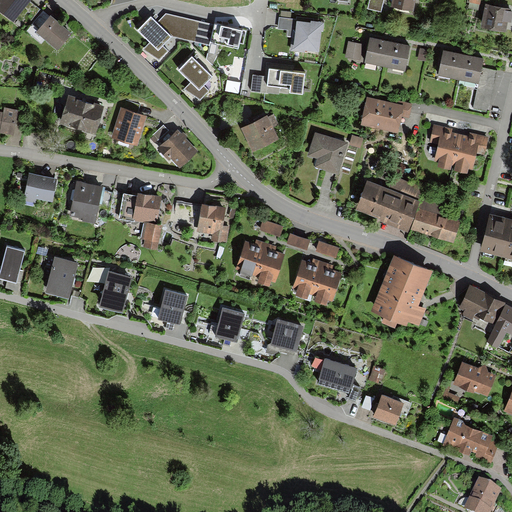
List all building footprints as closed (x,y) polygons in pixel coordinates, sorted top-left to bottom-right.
[(24,0),(0,0),(0,8),(12,17),(15,13),(24,0)] [(27,22),(38,7),(28,0),(24,0),(15,13),(27,22)] [(382,0),(368,0),(367,6),(381,9),(382,0)] [(479,10),(480,0),(471,0),(469,8),(479,10)] [(510,9),(485,4),(480,28),(506,33),(508,22),(511,23),(511,22),(511,11),(510,11),(510,9)] [(72,29),(48,9),(34,26),(58,45),(72,29)] [(167,12),(159,21),(172,33),(208,41),(208,37),(212,22),(167,12)] [(159,21),(150,13),(138,26),(152,40),(146,46),(159,58),(168,49),(162,44),(172,33),(159,21)] [(319,48),(322,20),(280,15),(278,27),(289,28),(288,35),(294,35),(293,48),(305,50),(307,47),(319,48)] [(221,24),(212,22),(208,37),(208,41),(239,48),(244,25),(221,20),(221,24)] [(390,35),(370,30),(364,55),(384,59),(390,35)] [(411,39),(390,35),(384,59),(405,64),(411,39)] [(362,40),(347,37),(344,54),(358,57),(362,40)] [(466,55),(445,51),(439,76),(460,80),(466,55)] [(212,72),(193,52),(179,66),(193,80),(185,88),(199,97),(208,89),(202,83),(212,72)] [(485,60),(466,55),(460,80),(479,84),(483,68),(485,60)] [(303,90),(305,68),(270,65),(268,75),(268,81),(292,84),(292,89),(303,90)] [(479,84),(473,108),(489,112),(498,71),(483,68),(479,84)] [(267,92),(268,75),(253,74),(251,90),(267,92)] [(108,96),(68,85),(57,120),(98,131),(108,96)] [(412,102),(365,93),(360,120),(399,127),(401,113),(409,115),(412,102)] [(145,110),(120,103),(112,135),(136,142),(145,110)] [(2,108),(0,108),(0,131),(13,134),(17,106),(3,104),(2,108)] [(268,115),(241,128),(252,150),(279,137),(268,115)] [(167,128),(163,123),(151,133),(156,138),(167,128)] [(198,147),(176,124),(158,141),(180,164),(198,147)] [(430,140),(438,142),(441,126),(433,124),(430,140)] [(453,162),(460,130),(441,126),(438,142),(434,157),(453,162)] [(347,137),(314,128),(307,153),(317,155),(314,164),(337,170),(347,137)] [(473,166),(480,135),(460,130),(453,162),(473,166)] [(362,135),(352,132),(349,141),(359,144),(362,135)] [(57,176),(30,172),(25,202),(36,204),(37,199),(53,202),(57,176)] [(367,174),(356,204),(410,226),(421,194),(367,174)] [(102,180),(76,176),(69,215),(95,220),(102,180)] [(160,191),(123,186),(119,215),(146,219),(143,245),(157,247),(160,219),(156,219),(160,191)] [(442,201),(421,194),(410,226),(453,239),(460,216),(440,210),(442,201)] [(224,226),(227,206),(203,203),(199,229),(211,230),(209,241),(226,244),(229,226),(224,226)] [(511,253),(511,214),(497,211),(491,210),(482,246),(511,253)] [(283,223),(262,216),(259,227),(279,234),(283,223)] [(310,235),(289,228),(286,239),(307,246),(310,235)] [(255,274),(265,243),(245,237),(235,268),(255,274)] [(339,243),(318,237),(315,248),(336,254),(339,243)] [(0,273),(15,277),(23,248),(6,243),(0,262),(0,273)] [(274,280),(284,250),(265,243),(255,274),(274,280)] [(432,267),(394,252),(372,306),(417,324),(425,305),(417,302),(432,267)] [(44,286),(68,293),(77,260),(54,253),(44,286)] [(312,292),(322,262),(301,255),(292,286),(312,292)] [(331,299),(341,268),(322,262),(312,292),(331,299)] [(109,267),(100,299),(121,305),(130,273),(109,267)] [(492,327),(504,298),(471,283),(461,304),(466,306),(463,313),(492,327)] [(165,286),(156,316),(178,322),(186,292),(165,286)] [(511,302),(504,298),(492,327),(486,339),(504,347),(511,332),(511,302)] [(222,305),(214,334),(235,341),(243,311),(222,305)] [(279,314),(272,338),(295,345),(303,320),(279,314)] [(326,357),(318,381),(349,391),(357,367),(326,357)] [(496,370),(464,357),(455,380),(487,393),(496,370)] [(360,387),(354,384),(349,397),(356,399),(360,387)] [(404,399),(384,391),(375,416),(394,424),(404,399)] [(373,395),(363,392),(359,404),(369,407),(373,395)] [(494,432),(455,417),(446,439),(458,444),(457,448),(470,453),(471,449),(476,451),(473,457),(490,464),(498,443),(491,440),(494,432)] [(490,511),(504,487),(481,475),(464,507),(472,511),(490,511)]
